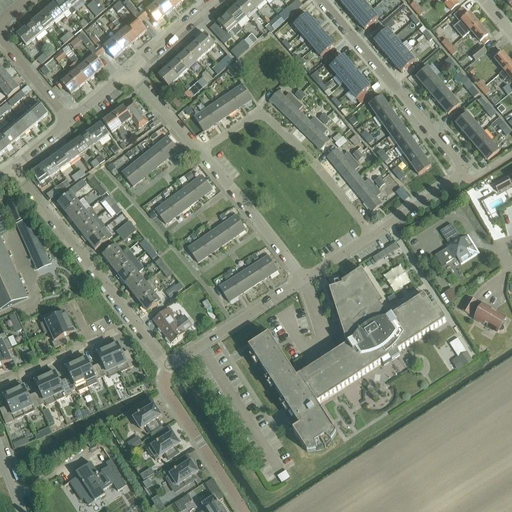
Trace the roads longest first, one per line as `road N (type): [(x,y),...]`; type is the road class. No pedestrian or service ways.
road 1 (residential): [(373,234),(466,170),(319,0)]
road 2 (residential): [(167,366),(13,168)]
road 3 (residential): [(373,234),(263,116),(200,152)]
road 4 (residential): [(241,511),(162,387),(167,366)]
road 5 (residential): [(304,279),(200,152)]
road 6 (residential): [(167,366),(304,279)]
